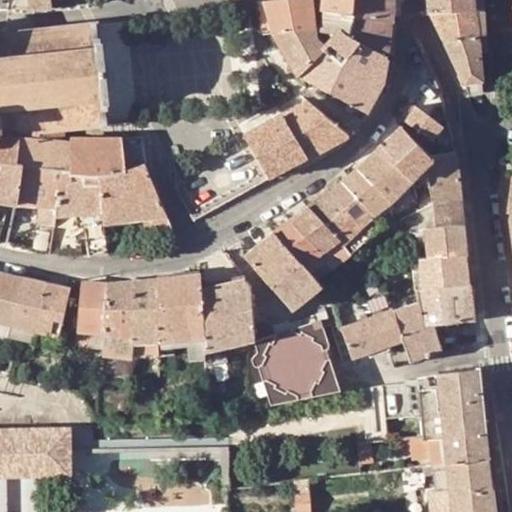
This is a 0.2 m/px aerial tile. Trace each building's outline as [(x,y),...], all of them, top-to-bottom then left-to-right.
[(28,0),(29,8),(61,7),(71,7),(70,3),(70,0),(28,0)] [(268,0),(264,1),(272,32),(317,26),(313,0),(268,0)] [(325,0),(325,11),(354,14),(354,0),(325,0)] [(393,21),(393,15),(393,0),(354,0),(354,14),(393,21)] [(482,0),(427,0),(429,13),(432,13),(475,10),(483,9),(482,0)] [(266,32),(266,33),(272,32),(264,1),(258,2),(264,26),(266,32)] [(478,36),(483,34),(486,34),(483,9),(475,10),(432,13),(438,25),(446,43),(478,36)] [(393,21),(354,14),(325,11),(323,31),(339,33),(340,31),(389,58),(390,56),(393,21)] [(0,133),(22,132),(65,127),(90,124),(104,123),(105,124),(109,124),(106,102),(109,102),(108,86),(106,86),(105,73),(103,60),(105,60),(104,53),(103,44),(101,44),(98,23),(94,24),(0,33),(0,133)] [(287,56),(318,37),(317,26),(272,32),(287,56)] [(327,48),(299,76),(367,112),(384,83),(389,58),(340,31),(339,33),(325,46),(327,48)] [(479,42),(484,41),(483,34),(478,36),(446,43),(465,85),(469,94),(483,92),(479,42)] [(327,48),(325,46),(318,37),(287,56),(299,76),(327,48)] [(414,102),(406,116),(443,145),(455,143),(445,98),(442,92),(440,93),(430,75),(414,102)] [(350,135),(309,100),(283,114),(308,157),(350,135)] [(308,157),(283,114),(273,119),(266,122),(245,133),(270,177),(308,157)] [(428,154),(402,126),(379,147),(412,181),(414,180),(426,167),(434,159),(428,154)] [(22,132),(21,135),(19,164),(24,165),(63,171),(65,139),(65,127),(22,132)] [(0,200),(16,203),(24,165),(19,164),(21,135),(22,132),(0,133),(0,200)] [(131,155),(145,154),(143,136),(129,138),(131,155)] [(73,172),(95,174),(91,138),(73,138),(73,140),(65,139),(63,171),(73,172)] [(96,139),(91,138),(95,174),(101,174),(126,169),(123,139),(102,138),(96,139)] [(405,189),(412,181),(379,147),(358,168),(392,201),(405,189)] [(434,159),(426,167),(429,178),(435,202),(461,198),(459,175),(456,150),(450,150),(428,154),(434,159)] [(101,174),(104,210),(105,223),(145,218),(168,215),(146,163),(126,169),(101,174)] [(58,207),(63,171),(24,165),(16,203),(9,243),(20,246),(24,223),(27,204),(40,205),(38,225),(34,249),(50,252),(55,228),(57,215),(58,207)] [(420,186),(429,178),(426,167),(414,180),(420,186)] [(381,211),(387,205),(392,201),(358,168),(347,177),(381,211)] [(108,253),(105,223),(104,210),(101,174),(95,174),(73,172),(63,171),(58,207),(57,215),(83,212),(90,255),(108,253)] [(347,177),(342,181),(331,192),(364,226),(375,215),(376,214),(381,211),(347,177)] [(309,205),(341,239),(344,244),(354,235),(361,242),(370,233),(364,226),(331,192),(328,189),(309,205)] [(405,189),(392,201),(397,206),(399,209),(412,196),(405,189)] [(435,226),(464,223),(462,207),(461,198),(435,202),(435,226)] [(397,206),(392,201),(387,205),(391,210),(397,206)] [(38,225),(40,205),(27,204),(24,223),(38,225)] [(341,239),(309,205),(291,218),(322,252),(341,239)] [(375,215),(364,226),(370,233),(383,221),(376,214),(375,215)] [(146,225),(171,222),(168,215),(145,218),(146,225)] [(322,252),(291,218),(275,231),(305,265),(322,252)] [(435,226),(424,227),(429,257),(467,254),(465,236),(464,223),(435,226)] [(50,252),(56,254),(82,255),(79,228),(55,228),(50,252)] [(323,285),(317,279),(305,265),(275,231),(246,257),(293,309),(321,285),(323,285)] [(354,235),(344,244),(350,253),(358,247),(360,248),(364,245),(361,242),(354,235)] [(333,267),(351,254),(350,253),(344,244),(341,239),(322,252),(333,267)] [(317,279),(333,267),(322,252),(305,265),(317,279)] [(419,258),(423,289),(471,284),(470,270),(467,254),(429,257),(419,258)] [(0,321),(10,324),(12,325),(23,277),(0,271),(0,321)] [(203,288),(202,284),(202,273),(157,278),(161,342),(206,337),(203,288)] [(244,275),(202,284),(203,288),(246,279),(244,275)] [(12,325),(35,331),(46,283),(23,277),(12,325)] [(161,342),(157,278),(134,280),(133,345),(159,342),(161,342)] [(217,348),(255,339),(251,285),(246,279),(203,288),(206,337),(207,350),(217,348)] [(104,355),(133,359),(134,355),(133,345),(134,280),(108,283),(103,332),(106,333),(104,355)] [(79,327),(79,331),(103,332),(108,283),(83,281),(80,313),(79,327)] [(35,331),(60,336),(71,288),(46,283),(35,331)] [(434,324),(475,320),(471,284),(423,289),(429,325),(434,324)] [(398,308),(394,309),(403,339),(411,361),(443,350),(434,324),(429,325),(423,289),(416,290),(418,302),(398,308)] [(353,357),(375,350),(388,345),(403,339),(394,309),(342,328),(353,357)] [(271,404),(341,390),(318,320),(255,341),(258,352),(253,358),(254,364),(256,366),(259,365),(271,404)] [(10,324),(0,321),(0,334),(7,336),(10,324)] [(10,337),(33,342),(35,331),(12,325),(10,337)] [(388,345),(390,350),(395,367),(411,361),(403,339),(388,345)] [(159,342),(133,345),(134,355),(159,355),(159,342)] [(390,350),(388,345),(375,350),(377,355),(390,350)] [(439,372),(439,374),(418,377),(418,379),(421,417),(423,438),(424,439),(431,439),(446,438),(487,434),(480,368),(439,372)] [(70,450),(69,428),(0,429),(0,475),(6,475),(23,475),(36,474),(70,474),(70,450)] [(487,434),(446,438),(448,463),(489,459),(487,434)] [(433,465),(435,465),(448,463),(446,438),(431,439),(433,465)] [(369,443),(358,444),(361,467),(371,466),(369,443)] [(489,459),(448,463),(450,480),(450,482),(468,480),(469,491),(493,488),(489,459)] [(450,480),(448,463),(435,465),(435,472),(437,481),(450,480)] [(435,465),(433,465),(423,466),(425,473),(435,472),(435,465)] [(37,511),(36,474),(23,475),(23,511),(37,511)] [(320,511),(319,477),(309,478),(311,511),(320,511)] [(295,480),(297,511),(311,511),(309,478),(295,480)] [(429,490),(431,511),(496,511),(493,488),(469,491),(468,480),(450,482),(451,489),(437,490),(429,490)] [(450,480),(437,481),(437,490),(451,489),(450,482),(450,480)]
